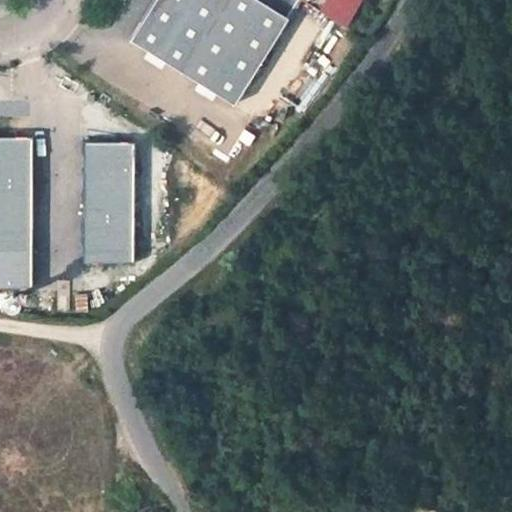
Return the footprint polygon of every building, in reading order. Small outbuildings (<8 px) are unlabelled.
[(231,105),(295,0),(152,0),(127,41),(231,105)] [(322,0),(317,9),(339,23),(353,0),(322,0)] [(194,112),(187,124),(211,138),(217,126),(194,112)] [(31,138),(0,137),(0,290),(30,291),(31,138)] [(132,142),(81,142),(81,266),(132,266),(132,142)] [(90,468),(96,478),(109,502),(121,488),(105,457),(90,468)]
